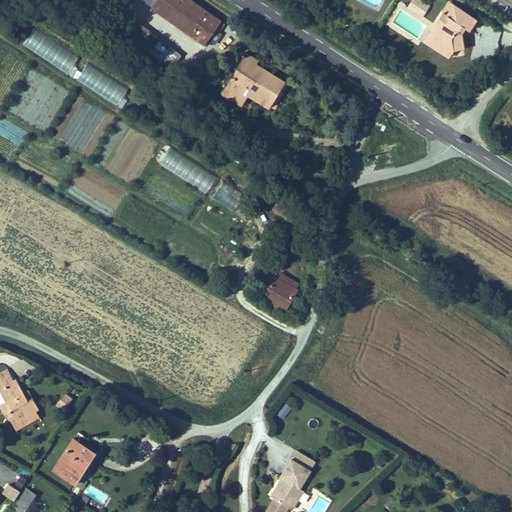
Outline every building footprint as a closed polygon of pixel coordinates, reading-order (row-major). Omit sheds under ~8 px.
[(221,21),(190,0),(156,0),(152,7),(150,9),(203,47),(221,21)] [(422,18),(430,6),(421,0),(412,0),(407,8),(422,18)] [(454,7),(450,4),(443,14),(447,17),(454,7)] [(476,21),(454,7),(447,17),(443,14),(435,26),(441,30),(431,47),(442,54),(464,50),(462,34),(459,32),(462,27),(465,29),(469,32),(476,21)] [(137,22),(127,34),(170,68),(180,56),(137,22)] [(441,30),(435,26),(424,43),(431,47),(441,30)] [(253,67),(254,65),(257,61),(246,54),(241,61),(253,67)] [(241,61),(220,95),(235,104),(247,85),(274,101),(285,83),(254,65),(253,67),(241,61)] [(274,101),(247,85),(235,104),(241,108),(247,98),(268,110),(274,101)] [(169,148),(159,164),(205,194),(215,179),(169,148)] [(233,211),(243,195),(222,182),(212,198),(233,211)] [(302,208),(265,186),(258,198),(269,205),(268,207),(284,217),(288,209),(298,215),(302,208)] [(276,277),(274,276),(260,301),(284,315),(298,290),(296,289),(299,284),(279,273),(276,277)] [(13,380),(7,369),(0,372),(0,391),(6,403),(0,405),(0,407),(5,418),(8,417),(15,431),(39,418),(35,411),(37,410),(28,391),(23,394),(16,379),(13,380)] [(72,400),(65,394),(56,406),(62,411),(72,400)] [(284,418),(290,407),(283,403),(277,414),(284,418)] [(95,455),(72,440),(51,472),(74,487),(75,486),(80,477),(95,455)] [(270,497),(273,499),(265,511),(286,511),(289,508),(292,510),(303,492),(300,490),(311,471),(316,462),(296,450),(290,460),(290,459),(278,479),(280,480),(270,497)] [(20,490),(26,480),(20,476),(13,487),(20,490)] [(80,477),(75,486),(81,490),(86,482),(80,477)] [(19,493),(8,485),(2,494),(13,502),(19,493)] [(25,511),(36,495),(25,488),(11,510),(13,511),(25,511)]
